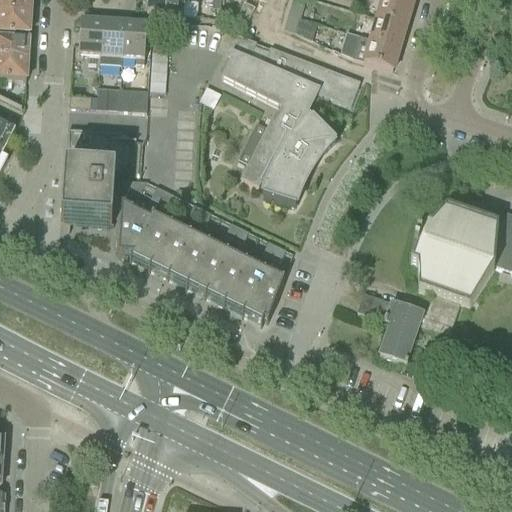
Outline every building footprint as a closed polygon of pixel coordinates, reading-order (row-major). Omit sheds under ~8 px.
[(0,0),(0,15),(31,18),(31,0),(0,0)] [(146,0),(146,17),(165,18),(181,19),(182,6),(195,7),(195,0),(146,0)] [(211,0),(211,13),(220,14),(220,0),(211,0)] [(379,0),(367,0),(365,7),(379,11),(376,23),(405,32),(411,9),(383,1),(379,0)] [(382,0),(383,1),(411,9),(414,0),(382,0)] [(237,19),(248,25),(248,24),(254,12),(243,7),(237,19)] [(291,7),(287,21),(298,24),(302,10),(291,7)] [(31,18),(0,15),(0,37),(29,40),(31,18)] [(287,21),(283,34),(293,37),(304,42),(308,27),(298,24),(287,21)] [(376,23),(369,45),(398,54),(405,32),(376,23)] [(77,60),(99,62),(101,25),(79,24),(77,60)] [(101,25),(99,62),(98,71),(120,72),(120,63),(123,27),(101,25)] [(145,28),(123,27),(120,63),(134,64),(134,70),(143,70),(145,28)] [(231,62),(220,83),(279,114),(277,119),(274,118),(263,140),(252,135),(240,158),(251,164),(240,187),(252,193),(257,196),(258,193),(259,191),(264,193),(265,194),(261,203),(294,214),(301,193),(302,188),(304,189),(304,187),(301,186),(305,176),(309,178),(309,177),(306,175),(313,165),(316,167),(317,166),(315,165),(334,146),(311,123),(306,128),(302,123),(315,98),(335,107),(349,112),(357,93),(359,87),(261,50),(231,39),(231,40),(224,59),(231,62)] [(0,63),(27,65),(29,44),(9,42),(0,41),(0,63)] [(398,54),(358,42),(351,64),(391,76),(398,54)] [(149,57),(147,96),(163,97),(165,58),(149,57)] [(0,63),(0,84),(26,86),(27,65),(0,63)] [(95,115),(116,117),(118,95),(97,94),(96,103),(95,115)] [(118,95),(116,117),(145,118),(147,97),(118,95)] [(68,113),(95,115),(96,103),(69,101),(68,113)] [(0,162),(1,161),(14,135),(0,127),(0,162)] [(132,140),(67,135),(66,175),(63,175),(60,221),(62,221),(62,220),(77,221),(76,227),(75,227),(75,229),(112,231),(112,230),(111,230),(114,177),(119,177),(121,146),(132,147),(132,146),(135,146),(136,142),(132,141),(132,140)] [(122,186),(121,202),(122,201),(135,207),(144,188),(146,188),(146,187),(122,186)] [(155,192),(155,193),(150,204),(158,208),(164,196),(155,192)] [(158,208),(167,212),(172,201),(173,202),(173,201),(164,196),(158,208)] [(511,220),(472,207),(467,220),(493,230),(494,231),(493,271),(511,278),(511,220)] [(117,260),(131,261),(149,226),(131,217),(132,216),(120,210),(118,249),(115,249),(115,250),(118,251),(117,260)] [(201,215),(192,210),(192,211),(187,222),(195,226),(201,215)] [(493,230),(467,220),(445,212),(430,230),(423,228),(419,236),(415,244),(413,252),(411,261),(409,269),(416,272),(417,296),(431,301),(425,320),(362,299),(356,318),(389,330),(378,361),(406,370),(407,367),(405,367),(417,332),(448,343),(459,310),(468,313),(492,275),(493,271),(494,231),(493,230)] [(210,219),(201,215),(195,226),(204,230),(209,220),(210,220),(210,219)] [(147,276),(148,276),(170,230),(169,231),(151,222),(149,226),(131,261),(128,267),(129,267),(131,264),(149,273),(147,276)] [(230,229),(229,229),(230,230),(224,240),(233,245),(239,233),(230,229)] [(166,285),(166,286),(189,239),(188,240),(170,232),(171,230),(170,230),(148,276),(148,277),(150,273),(167,282),(166,285)] [(233,245),(241,249),(247,238),(248,238),(239,233),(233,245)] [(184,294),(185,295),(208,248),(207,248),(207,249),(189,241),(190,239),(189,239),(166,286),(167,286),(168,282),(186,291),(184,294)] [(276,251),(267,247),(267,248),(262,259),(270,263),(276,251)] [(203,304),(204,304),(226,258),(226,257),(225,258),(208,250),(208,249),(208,248),(185,295),(187,292),(205,300),(203,304)] [(285,256),(276,251),(270,263),(278,267),(284,256),(285,257),(285,256)] [(222,313),(245,267),(245,266),(244,268),(226,259),(227,258),(226,258),(204,304),(206,301),(223,309),(222,313)] [(240,322),(241,322),(264,276),(263,276),(263,277),(245,268),(246,267),(245,267),(222,313),(223,313),(224,310),(242,319),(240,322)] [(264,276),(241,322),(241,323),(243,319),(260,328),(259,331),(260,332),(263,326),(265,327),(265,328),(266,328),(283,285),(281,285),(281,286),(264,277),(264,276)]
